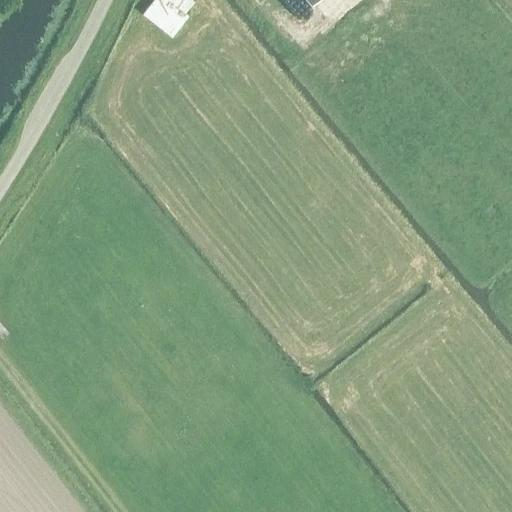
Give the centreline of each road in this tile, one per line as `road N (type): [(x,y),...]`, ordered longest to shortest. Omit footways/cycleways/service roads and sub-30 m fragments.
road 1 (unclassified): [(0,184),(101,0)]
road 2 (track): [(108,511),(0,373)]
